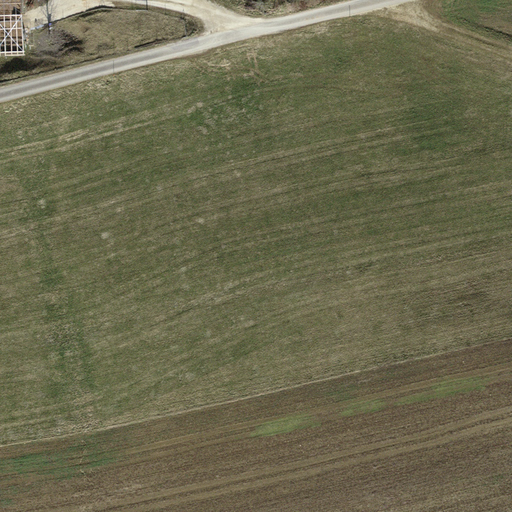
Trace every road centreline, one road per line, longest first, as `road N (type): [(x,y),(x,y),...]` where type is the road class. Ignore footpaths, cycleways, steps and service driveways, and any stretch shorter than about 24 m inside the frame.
road 1 (track): [(376,4),(0,93)]
road 2 (track): [(511,52),(376,4)]
